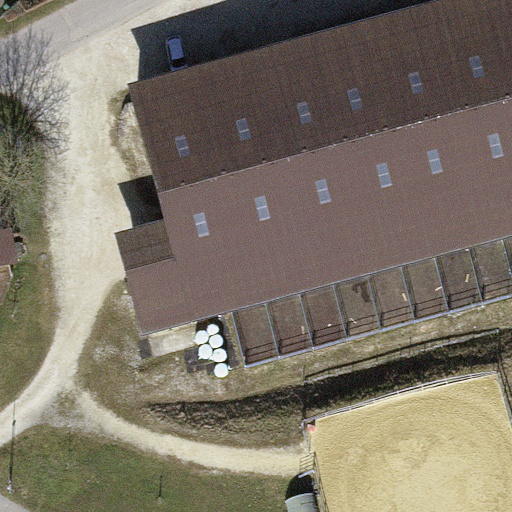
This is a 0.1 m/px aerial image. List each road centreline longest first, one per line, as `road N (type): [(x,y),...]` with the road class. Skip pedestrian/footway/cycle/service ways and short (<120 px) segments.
road 1 (track): [(56,33),(87,164),(87,301),(64,369),(35,410),(0,432)]
road 2 (residential): [(0,64),(118,0)]
